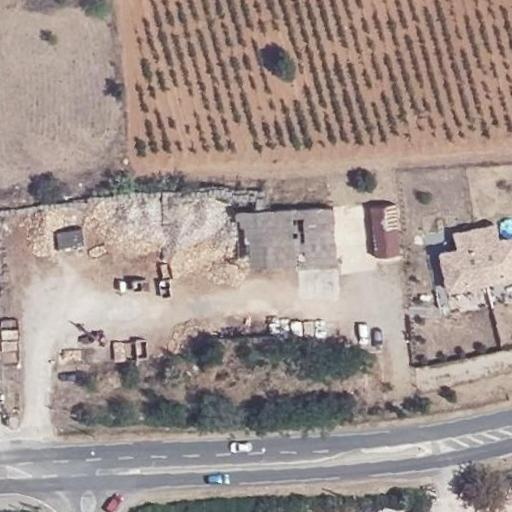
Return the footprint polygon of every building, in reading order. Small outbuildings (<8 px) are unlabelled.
[(373,250),(397,247),(393,199),(368,202),(373,250)] [(238,260),(334,254),(327,201),(233,207),(238,260)] [(455,245),(457,255),(448,256),(451,269),(446,271),(452,288),(511,270),(511,241),(501,244),(498,233),(484,237),(480,221),(453,228),(458,244),(455,245)] [(80,224),(57,228),(60,243),(83,239),(80,224)] [(319,297),(317,261),(296,263),(298,299),(319,297)]
